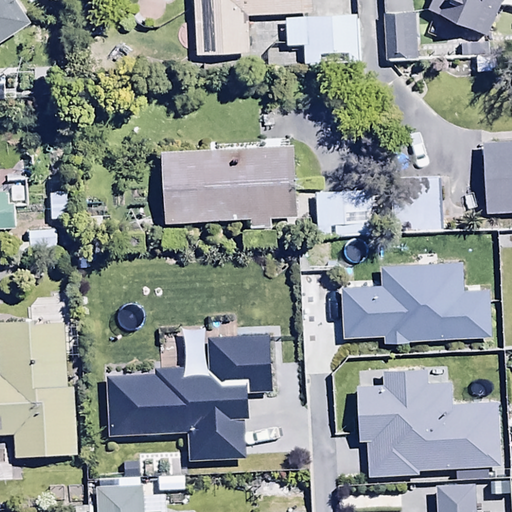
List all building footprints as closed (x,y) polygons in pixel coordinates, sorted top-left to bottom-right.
[(0,0),(0,54),(38,30),(18,0),(0,0)] [(324,0),(190,0),(194,53),(252,50),(250,15),(325,11),(324,0)] [(435,0),(428,14),(487,43),(508,0),(435,0)] [(360,22),(289,25),(290,53),(307,53),(308,73),(362,71),(360,22)] [(416,22),(387,24),(389,64),(418,63),(416,22)] [(511,136),(485,137),(489,210),(511,208),(511,136)] [(291,142),(163,149),(165,235),(298,227),(291,142)] [(0,235),(15,235),(15,222),(41,222),(41,186),(0,184),(0,235)] [(412,198),(318,198),(318,241),(443,240),(443,186),(412,187),(412,198)] [(58,234),(30,235),(30,255),(58,254),(58,234)] [(65,329),(0,331),(0,441),(17,441),(18,463),(78,461),(75,393),(68,393),(65,329)] [(6,445),(0,445),(0,482),(8,482),(6,445)] [(151,511),(150,484),(108,486),(109,511),(151,511)]
